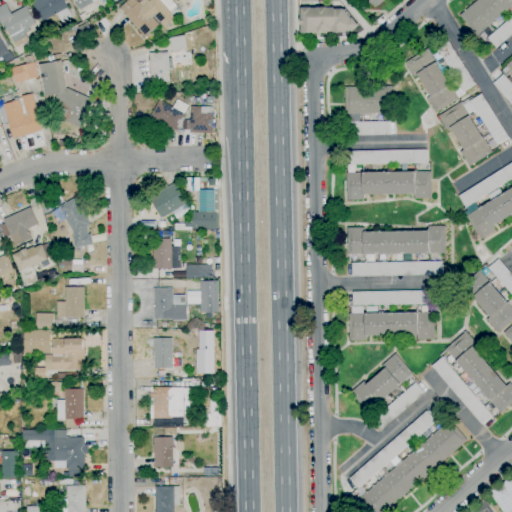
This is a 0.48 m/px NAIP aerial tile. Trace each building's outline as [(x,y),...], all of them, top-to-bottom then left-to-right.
[(62,23),(57,14),(43,22),(32,2),(35,0),(63,0),(68,8),(72,17),(62,23)] [(98,0),(80,10),(78,8),(76,4),(76,1),(75,0),(98,0)] [(145,37),(125,14),(126,14),(120,7),(129,0),(135,0),(138,3),(139,2),(139,3),(142,0),(148,0),(149,1),(150,0),(171,0),(181,11),(175,17),(175,18),(174,20),(175,22),(171,25),(169,23),(164,28),(154,16),(152,17),(159,25),(145,37)] [(385,0),(376,8),(371,2),(369,0),(385,0)] [(511,34),(497,48),(482,32),(477,36),(459,16),(477,0),(511,0),(511,5),(508,9),(509,11),(507,12),(506,11),(498,19),(498,20),(497,22),(496,20),(490,25),(491,26),(488,29),(492,34),(511,16),(511,34)] [(17,48),(5,26),(4,27),(0,20),(0,7),(6,4),(12,14),(26,6),(28,10),(31,8),(33,12),(30,13),(36,24),(28,28),(30,32),(26,34),(30,41),(17,48)] [(352,31),(343,32),(343,33),(333,33),(333,32),(329,32),(329,33),(318,34),(318,28),(317,28),(317,32),(312,32),(312,33),(302,34),(301,25),(300,18),(302,18),(301,8),(311,8),(317,8),(328,7),(328,8),(335,8),(335,10),(343,9),(351,19),(352,18),(359,25),(352,31)] [(83,21),(79,16),(85,13),(88,18),(83,21)] [(78,27),(87,23),(89,27),(93,25),(96,30),(84,37),(78,27)] [(36,44),(33,38),(41,34),(44,39),(36,44)] [(172,52),(170,38),(184,36),(187,49),(172,52)] [(0,37),(8,53),(0,57),(0,37)] [(464,91),(437,47),(448,40),(476,84),(464,91)] [(436,113),(427,98),(431,96),(418,75),(414,77),(405,63),(428,48),(459,99),(436,113)] [(151,84),(149,53),(168,52),(168,54),(191,52),(192,67),(169,68),(170,83),(151,84)] [(511,105),(493,83),(503,75),(511,84),(511,74),(510,72),(511,70),(506,65),(511,60),(511,105)] [(46,96),(40,65),(55,62),(61,93),(46,96)] [(16,83),(12,68),(35,63),(39,78),(16,83)] [(380,115),(376,115),(376,113),(371,113),(371,115),(368,115),(368,114),(363,114),(363,115),(360,115),(360,114),(346,114),(345,87),(394,86),(394,113),(380,113),(380,115)] [(81,129),(64,121),(66,115),(63,114),(64,112),(61,111),(63,108),(60,106),(67,89),(93,100),(81,129)] [(13,139),(9,123),(3,124),(0,112),(0,104),(3,104),(3,105),(14,102),(13,100),(15,100),(15,99),(18,98),(19,101),(20,101),(23,100),(22,97),(33,94),(38,112),(37,112),(42,131),(13,139)] [(469,167),(460,152),(464,149),(451,128),(447,131),(438,116),(461,102),(463,106),(469,102),(468,99),(473,96),(474,98),(481,94),(509,138),(497,145),(476,110),(469,115),(487,144),(488,143),(490,146),(489,147),(492,152),(469,167)] [(178,132),(150,117),(159,101),(173,108),(177,100),(189,106),(184,114),(187,115),(178,132)] [(207,133),(192,133),(192,130),(190,129),(191,106),(213,107),(213,114),(214,114),(213,131),(207,131),(207,133)] [(350,136),(350,123),(389,121),(390,135),(350,136)] [(350,165),(350,151),(427,150),(427,163),(350,165)] [(511,178),(466,208),(459,196),(511,162),(511,178)] [(365,200),(347,200),(347,173),(432,172),(432,199),(415,199),(415,195),(365,195),(365,200)] [(162,219),(150,198),(176,183),(188,203),(189,203),(193,209),(178,218),(174,212),(162,219)] [(511,188),(511,215),(494,227),(496,231),(481,240),(466,217),(479,209),(478,208),(482,206),(483,207),(511,188)] [(74,234),(59,207),(75,198),(90,225),(87,227),(88,235),(91,234),(93,245),(75,248),(73,237),(74,234)] [(48,210),(45,206),(55,199),(57,204),(48,210)] [(15,246),(11,236),(5,239),(0,229),(0,226),(6,224),(4,219),(31,207),(38,225),(28,229),(32,239),(15,246)] [(216,229),(192,229),(192,227),(185,227),(185,220),(193,220),(193,212),(216,213),(216,214),(219,214),(219,228),(216,228),(216,229)] [(348,255),(347,228),(365,228),(365,232),(428,231),(428,226),(446,226),(446,254),(432,254),(432,255),(429,256),(429,254),(348,255)] [(172,269),(153,269),(153,239),(172,239),(172,269)] [(20,272),(13,256),(26,249),(27,250),(33,247),(34,249),(42,245),(51,264),(43,267),(41,263),(40,263),(40,264),(35,267),(34,265),(20,272)] [(0,277),(0,257),(7,255),(14,272),(0,277)] [(511,320),(498,333),(486,320),(490,317),(473,297),(469,300),(459,289),(480,270),(508,302),(511,298),(511,294),(488,268),(498,259),(511,275),(511,320)] [(442,262),(443,275),(352,277),(352,263),(442,262)] [(212,279),(186,279),(186,265),(212,266),(212,279)] [(39,281),(37,274),(47,271),(47,272),(55,270),(57,276),(39,281)] [(218,312),(201,313),(200,281),(218,281),(218,312)] [(84,318),(57,318),(57,302),(65,302),(65,287),(84,287),(84,318)] [(187,320),(172,320),(154,320),(154,288),(172,288),(173,295),(185,295),(185,305),(187,305),(187,320)] [(353,306),(353,292),(430,291),(430,304),(353,306)] [(350,341),(349,314),(434,312),(435,340),(417,340),(417,335),(367,336),(367,341),(350,341)] [(54,329),(36,329),(37,314),(54,314),(54,329)] [(511,323),(503,332),(511,342),(511,323)] [(51,352),(24,352),(24,330),(51,331),(51,352)] [(511,404),(501,414),(492,403),(491,404),(489,402),(490,401),(464,371),(461,374),(458,370),(461,367),(457,362),(456,363),(454,361),(451,363),(447,359),(451,355),(445,349),(466,331),(477,345),(474,348),(507,386),(510,383),(511,385),(511,404)] [(185,378),(163,378),(163,376),(156,376),(156,368),(154,368),(154,338),(173,338),(173,370),(185,370),(185,378)] [(53,371),(53,370),(46,370),(45,355),(53,355),(52,340),(84,339),(85,370),(53,371)] [(0,366),(0,351),(9,350),(10,366),(0,366)] [(368,413),(350,393),(364,381),(367,385),(385,369),(382,365),(395,354),(413,374),(401,385),(368,413)] [(482,425),(432,366),(442,358),(492,416),(482,425)] [(35,379),(35,368),(45,368),(46,378),(35,379)] [(51,393),(51,383),(61,383),(62,392),(51,393)] [(385,427),(376,417),(415,383),(424,393),(385,427)] [(154,419),(153,388),(172,387),(172,388),(183,388),(184,417),(172,417),(172,418),(154,419)] [(78,428),(67,428),(66,420),(57,420),(57,401),(65,401),(65,389),(84,389),(84,419),(78,419),(78,428)] [(221,427),(198,427),(198,414),(211,414),(211,399),(221,399),(221,427)] [(385,511),(366,511),(357,501),(365,494),(365,493),(367,491),(368,492),(373,487),(372,486),(374,485),(375,486),(384,478),(383,477),(385,474),(381,469),(358,489),(349,479),(427,411),(436,421),(421,435),(424,439),(420,443),(416,438),(384,467),(389,473),(396,467),(395,466),(397,464),(393,460),(398,456),(402,462),(408,457),(407,456),(409,454),(410,455),(419,447),(418,446),(420,444),(421,445),(431,436),(430,435),(432,434),(433,435),(450,420),(468,440),(385,511)] [(85,469),(66,469),(66,461),(45,462),(45,441),(23,441),(23,430),(55,430),(55,438),(85,438),(85,445),(89,445),(89,455),(85,455),(85,469)] [(173,468),(155,468),(154,437),(173,437),(173,448),(175,448),(175,462),(173,462),(173,468)] [(2,452),(16,451),(17,478),(2,479),(2,452)] [(209,477),(208,468),(217,468),(218,477),(209,477)] [(511,511),(511,475),(489,491),(503,511),(511,511)] [(67,511),(67,486),(85,486),(85,511),(67,511)] [(174,511),(155,511),(155,487),(180,487),(180,505),(174,505),(174,511)]
